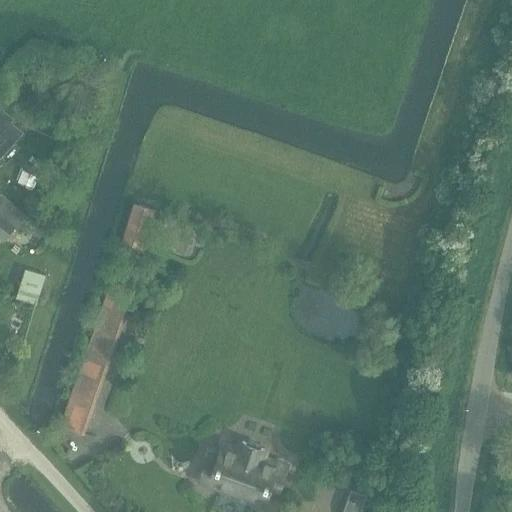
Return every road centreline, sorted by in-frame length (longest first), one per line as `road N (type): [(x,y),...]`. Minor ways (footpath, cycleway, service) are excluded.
road 1 (unclassified): [(479,405),(511,230)]
road 2 (unclassified): [(85,511),(0,420)]
